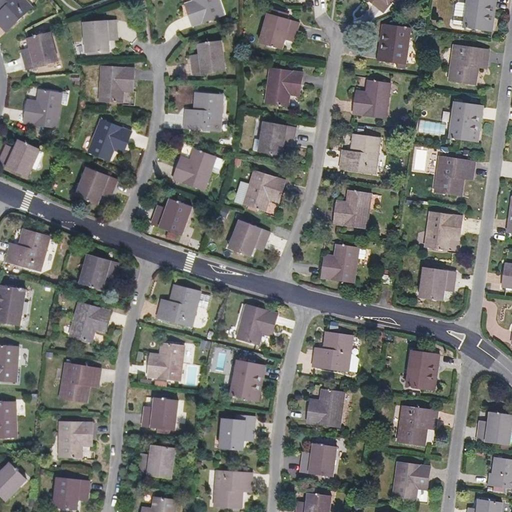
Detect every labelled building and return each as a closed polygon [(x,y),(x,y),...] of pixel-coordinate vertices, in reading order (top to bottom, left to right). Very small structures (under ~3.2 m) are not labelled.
[(32,7),(25,0),(0,0),(0,12),(3,16),(0,18),(0,24),(6,32),(32,7)] [(196,5),(194,0),(184,3),(186,9),(196,5)] [(224,15),(218,0),(193,0),(194,0),(196,5),(186,9),(192,26),(224,15)] [(382,12),(391,0),(367,0),(382,12)] [(489,18),(491,0),(467,0),(466,8),(459,7),(456,9),(455,18),(453,19),(453,24),(454,26),(492,32),(494,18),(489,18)] [(466,8),(467,0),(462,0),(459,2),(459,7),(466,8)] [(286,14),(287,10),(272,5),(271,9),(286,14)] [(296,36),(300,23),(288,20),(289,14),(286,14),(271,9),(270,14),(268,14),(263,32),(269,34),(265,44),(283,49),(286,38),(287,34),(296,36)] [(117,35),(117,22),(84,23),(85,42),(91,42),(91,52),(110,52),(109,41),(109,36),(117,35)] [(406,64),(411,28),(383,24),(382,35),(387,36),(384,61),(406,64)] [(265,44),(269,34),(263,32),(260,43),(265,44)] [(54,43),(51,33),(46,34),(49,45),(54,43)] [(59,62),(54,43),(49,45),(46,34),(28,39),(31,50),(32,55),(24,57),(27,70),(59,62)] [(384,61),(387,36),(382,35),(378,60),(384,61)] [(226,69),(223,51),(218,51),(216,41),(198,43),(200,54),(200,59),(192,60),(193,74),(226,69)] [(488,64),(489,50),(454,46),(449,81),(476,85),(478,68),(479,63),(488,64)] [(134,88),(135,69),(101,67),(99,103),(123,104),(124,93),(124,87),(134,88)] [(302,91),(305,73),(272,67),(266,101),(289,106),(291,95),(292,90),(302,91)] [(386,119),(391,84),(368,81),(366,92),(366,97),(356,96),(353,114),(386,119)] [(56,129),(63,94),(40,90),(37,106),(27,104),(24,123),(56,129)] [(225,127),(225,91),(198,91),(198,109),(198,114),(189,114),(189,127),(225,127)] [(475,130),(479,106),(455,103),(450,139),(479,142),(480,131),(475,130)] [(480,131),(484,106),(479,106),(475,130),(480,131)] [(126,149),(133,132),(101,119),(88,152),(110,160),(114,151),(116,145),(126,149)] [(284,146),(286,140),(294,142),(297,129),(264,123),(261,141),(267,142),(265,153),(282,156),(284,146)] [(376,174),(381,139),(354,135),(351,152),(351,157),(342,156),(341,169),(376,174)] [(0,164),(28,177),(36,159),(31,157),(36,147),(19,140),(13,155),(4,151),(0,159),(0,164)] [(265,153),(267,142),(261,141),(255,140),(253,151),(265,153)] [(123,154),(126,149),(116,145),(114,151),(123,154)] [(13,155),(15,150),(6,146),(4,151),(13,155)] [(36,159),(41,149),(36,147),(31,157),(36,159)] [(205,191),(217,158),(195,150),(191,160),(190,166),(180,162),(174,180),(205,191)] [(190,166),(191,160),(182,157),(180,162),(190,166)] [(462,197),(465,174),(473,175),(475,162),(440,157),(434,193),(462,197)] [(115,193),(120,181),(112,177),(113,174),(101,169),(100,173),(89,168),(82,186),(87,188),(83,198),(100,205),(104,195),(106,190),(115,193)] [(281,198),(287,180),(255,170),(250,184),(245,203),(244,203),(266,210),(270,200),(271,195),(281,197),(281,198)] [(245,203),(250,184),(241,182),(236,200),(245,203)] [(83,198),(87,188),(82,186),(78,196),(83,198)] [(113,198),(115,193),(106,190),(104,195),(113,198)] [(367,229),(372,194),(349,191),(347,202),(346,207),(337,206),(334,224),(367,229)] [(279,203),(281,197),(271,195),(270,200),(279,203)] [(182,236),(188,218),(183,216),(187,206),(170,200),(166,209),(164,214),(156,212),(151,225),(182,236)] [(188,218),(192,208),(187,206),(183,216),(188,218)] [(460,235),(463,217),(430,212),(424,247),(448,250),(450,239),(450,234),(460,235)] [(266,245),(271,233),(240,221),(234,237),(239,239),(235,251),(252,257),(256,247),(257,242),(265,245),(266,245)] [(189,240),(193,229),(187,227),(183,238),(189,240)] [(40,271),(50,237),(23,229),(18,246),(17,251),(9,249),(5,261),(40,271)] [(235,251),(239,239),(234,237),(229,249),(235,251)] [(263,250),(265,245),(257,242),(256,247),(263,250)] [(356,282),(360,248),(337,245),(336,256),(335,261),(325,259),(323,278),(356,282)] [(116,277),(121,264),(90,254),(80,282),(103,290),(107,279),(108,274),(116,277)] [(445,291),(446,285),(455,286),(456,273),(424,268),(421,287),(427,288),(425,299),(444,301),(445,291)] [(503,287),(511,287),(511,269),(505,268),(503,287)] [(390,287),(391,277),(382,275),(381,285),(390,287)] [(0,321),(20,326),(27,290),(0,285),(0,296),(2,297),(0,307),(0,321)] [(192,327),(201,292),(175,285),(170,302),(169,308),(161,305),(157,318),(192,327)] [(169,308),(170,302),(162,300),(161,305),(169,308)] [(106,329),(111,311),(79,302),(69,336),(92,342),(95,332),(96,326),(106,329)] [(263,333),(264,328),(274,330),(278,313),(246,304),(237,338),(260,344),(263,333)] [(104,334),(106,329),(96,326),(95,332),(104,334)] [(348,372),(353,336),(326,332),(324,350),(323,355),(314,354),(312,367),(348,372)] [(181,382),(185,347),(161,344),(160,355),(160,360),(150,359),(148,378),(181,382)] [(0,380),(17,382),(20,347),(0,345),(0,380)] [(435,391),(437,380),(431,379),(435,355),(411,352),(406,387),(435,391)] [(437,380),(440,356),(435,355),(431,379),(437,380)] [(256,390),(261,365),(238,360),(231,396),(259,401),(261,390),(256,390)] [(90,387),(91,381),(99,383),(101,369),(66,363),(60,399),(87,404),(90,387)] [(261,390),(266,366),(261,365),(256,390),(261,390)] [(337,408),(338,397),(320,394),(319,406),(318,411),(309,410),(307,423),(339,427),(342,409),(337,408)] [(176,431),(179,402),(156,399),(154,410),(154,415),(145,414),(143,427),(176,431)] [(0,438),(18,438),(17,403),(0,403),(0,438)] [(425,446),(427,430),(427,424),(436,426),(438,412),(402,407),(397,442),(425,446)] [(479,426),(477,441),(511,445),(511,435),(511,415),(490,413),(489,422),(488,427),(479,426)] [(254,441),(255,422),(249,422),(249,417),(237,416),(236,420),(222,419),(219,454),(242,457),(243,446),(244,440),(254,441)] [(92,442),(93,423),(59,422),(58,456),(81,458),(82,447),(82,441),(92,442)] [(332,477),(336,448),(324,446),(313,444),(311,456),(311,461),(302,459),(300,473),(303,473),(303,479),(315,481),(316,475),(320,475),(332,477)] [(172,478),(175,460),(169,459),(170,448),(152,446),(151,456),(150,461),(142,460),(140,474),(172,478)] [(489,485),(511,488),(511,460),(495,458),(493,474),(492,478),(490,478),(489,485)] [(429,486),(431,468),(398,463),(393,497),(416,501),(418,490),(419,485),(429,486)] [(16,486),(24,478),(11,465),(3,473),(0,475),(0,496),(6,503),(20,490),(16,486)] [(242,509),(243,492),(244,487),(252,487),(253,474),(217,471),(215,507),(242,509)] [(20,490),(28,482),(24,478),(16,486),(20,490)] [(89,495),(90,481),(58,478),(56,496),(61,497),(60,508),(78,510),(79,499),(80,494),(89,495)] [(329,511),(332,496),(307,493),(306,505),(305,510),(296,508),(295,511),(329,511)] [(176,511),(178,500),(155,496),(153,507),(152,511),(147,511),(142,511),(176,511)] [(503,511),(504,503),(478,499),(477,509),(476,511),(503,511)]
